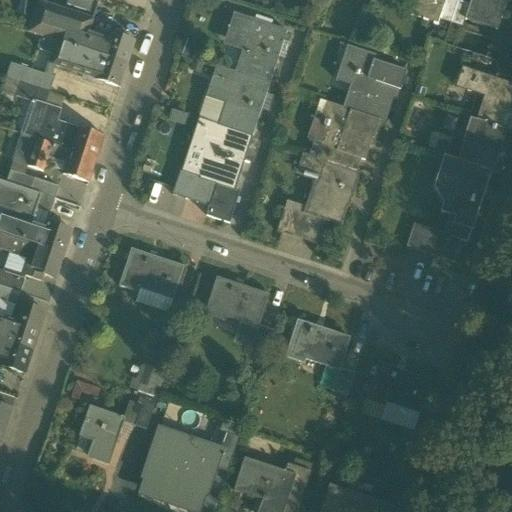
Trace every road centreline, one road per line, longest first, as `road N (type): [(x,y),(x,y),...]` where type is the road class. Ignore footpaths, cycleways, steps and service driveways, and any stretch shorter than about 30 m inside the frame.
road 1 (residential): [(101,212),(416,314)]
road 2 (residential): [(0,509),(101,212)]
road 3 (residential): [(101,212),(173,0)]
